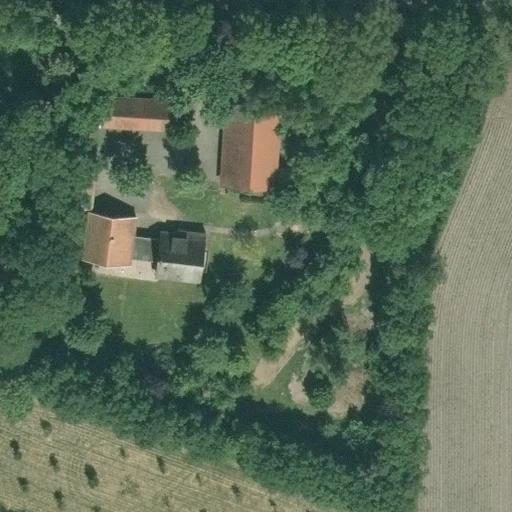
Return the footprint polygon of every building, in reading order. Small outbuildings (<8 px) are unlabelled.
[(173,105),(96,101),(94,131),(171,135),(173,105)] [(277,111),(220,106),(214,187),(285,193),(287,167),(273,166),(277,111)] [(51,113),(40,137),(56,144),(66,120),(51,113)] [(68,157),(60,204),(84,208),(91,161),(68,157)] [(135,219),(85,212),(77,265),(198,283),(205,238),(159,231),(158,241),(132,237),(135,219)]
